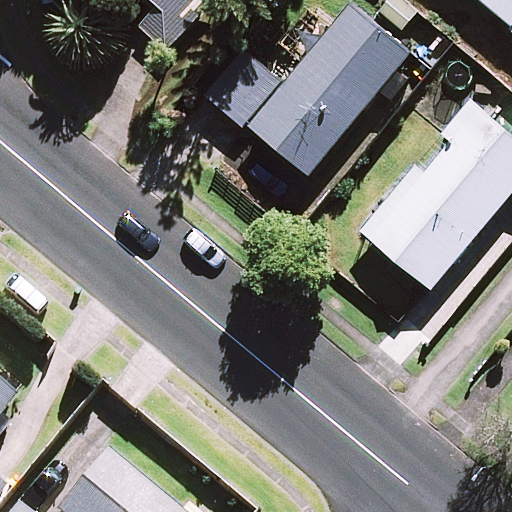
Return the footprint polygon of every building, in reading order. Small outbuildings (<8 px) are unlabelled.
[(188,0),(144,0),(167,22),(188,0)] [(224,13),(211,0),(188,0),(167,22),(150,41),(175,64),(224,13)] [(405,0),(388,0),(375,15),(401,39),(423,16),(405,0)] [(511,0),(469,0),(511,35),(511,0)] [(318,190),(419,67),(359,18),(258,142),(318,190)] [(252,140),(289,95),(250,63),(213,109),(252,140)] [(511,213),(511,141),(476,113),(368,246),(439,303),(511,213)] [(0,421),(22,396),(0,377),(0,421)] [(185,511),(112,450),(62,510),(64,511),(185,511)] [(0,496),(10,485),(0,476),(0,496)] [(12,511),(19,505),(14,500),(4,511),(12,511)]
